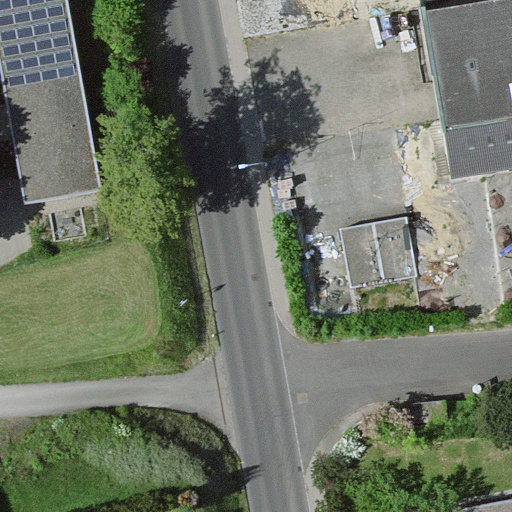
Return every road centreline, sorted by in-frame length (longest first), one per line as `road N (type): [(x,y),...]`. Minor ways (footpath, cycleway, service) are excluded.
road 1 (tertiary): [(255,388),(185,0)]
road 2 (residential): [(511,363),(255,388)]
road 3 (tertiary): [(277,511),(255,388)]
